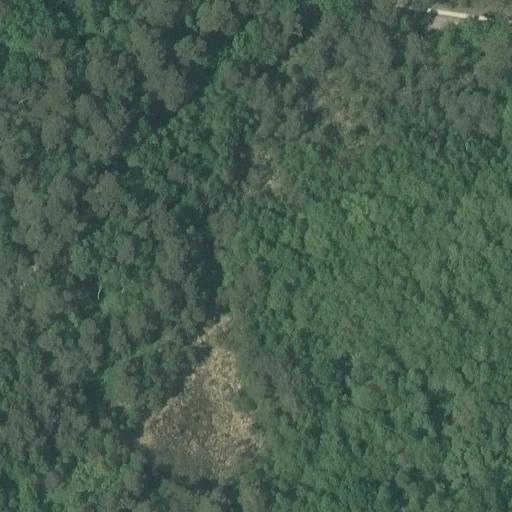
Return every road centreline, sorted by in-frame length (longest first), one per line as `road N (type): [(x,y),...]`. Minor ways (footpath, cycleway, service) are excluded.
road 1 (track): [(0,290),(272,0)]
road 2 (track): [(266,0),(511,36)]
